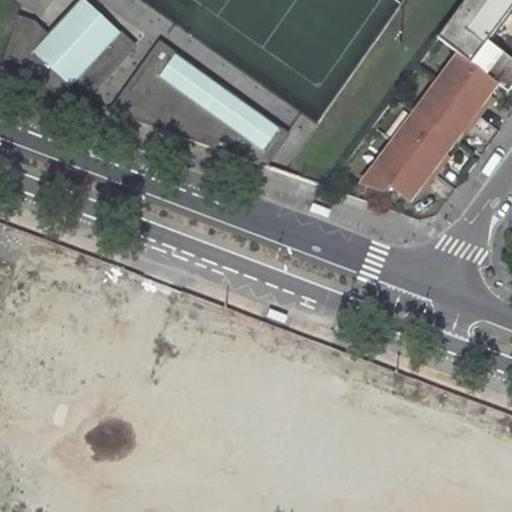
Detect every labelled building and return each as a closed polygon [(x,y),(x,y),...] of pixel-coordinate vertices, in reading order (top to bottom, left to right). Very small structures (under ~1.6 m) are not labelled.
[(18,15),(0,72),(0,74),(62,96),(76,81),(90,93),(134,47),(127,41),(84,0),(82,0),(48,36),(34,24),(35,21),(18,15)] [(511,0),(466,0),(437,39),(457,53),(497,83),(502,86),(509,91),(511,87),(511,60),(487,42),(501,24),(511,8),(511,0)] [(160,45),(111,113),(265,167),(287,135),(160,45)] [(434,83),(481,117),(490,106),(483,101),(487,97),(497,83),(457,53),(434,83)] [(412,112),(452,141),(461,129),(465,125),(472,130),(481,117),(434,83),(412,112)] [(390,141),(437,176),(447,163),(440,157),(444,152),(452,141),(412,112),(390,141)] [(383,182),(408,199),(417,187),(422,181),(429,187),(437,176),(390,141),(357,184),(379,192),(383,182)]
